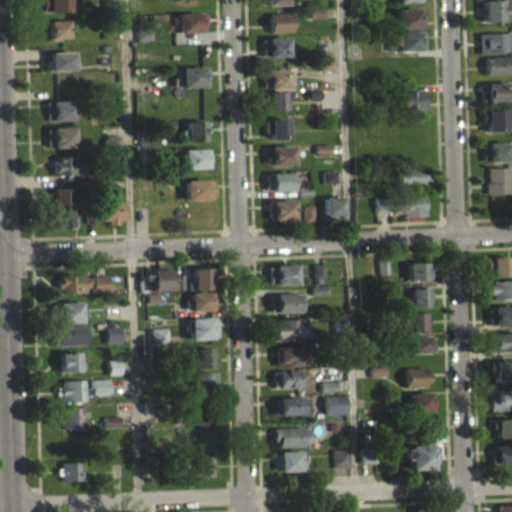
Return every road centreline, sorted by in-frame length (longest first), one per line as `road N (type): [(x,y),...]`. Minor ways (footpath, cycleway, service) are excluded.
road 1 (residential): [(0,250),(511,231)]
road 2 (residential): [(0,501),(511,483)]
road 3 (residential): [(450,0),(463,511)]
road 4 (residential): [(231,0),(244,511)]
road 5 (primary): [(0,276),(9,511)]
